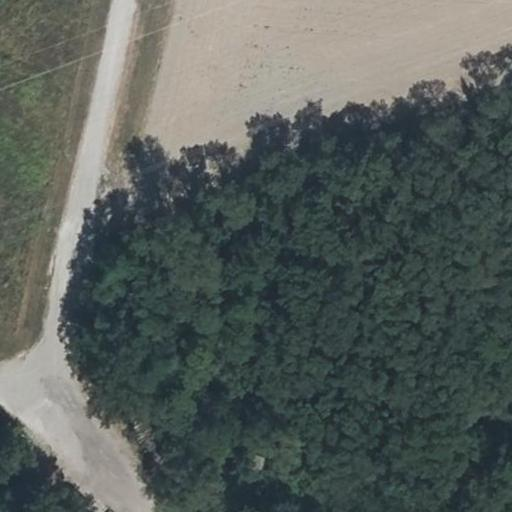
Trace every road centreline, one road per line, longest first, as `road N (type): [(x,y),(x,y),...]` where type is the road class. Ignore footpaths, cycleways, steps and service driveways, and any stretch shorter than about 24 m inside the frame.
road 1 (track): [(129,0),(53,284),(53,366),(38,398)]
road 2 (track): [(0,387),(38,398),(135,511)]
